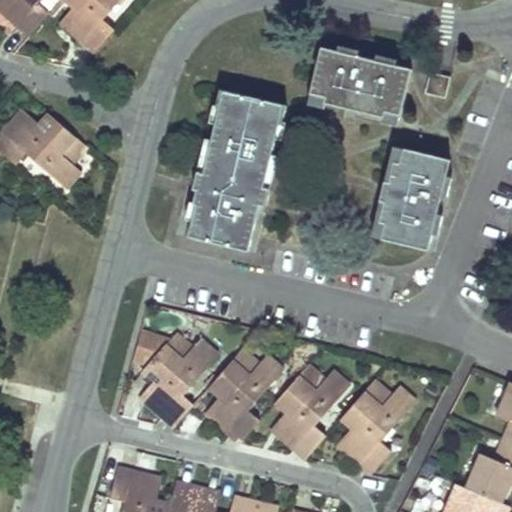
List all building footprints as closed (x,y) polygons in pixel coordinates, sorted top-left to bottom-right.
[(12,0),(2,0),(0,3),(0,13),(17,28),(23,20),(8,6),(12,0)] [(49,15),(43,10),(38,5),(35,2),(36,0),(12,0),(8,6),(23,20),(17,28),(29,38),(49,15)] [(62,0),(36,0),(35,2),(38,5),(43,10),(49,15),(62,0)] [(114,32),(108,27),(103,22),(100,19),(107,10),(111,13),(122,0),(64,0),(75,9),(81,13),(72,24),(88,37),(82,45),(93,55),(114,32)] [(81,13),(75,9),(60,27),(82,45),(88,37),(72,24),(81,13)] [(103,22),(111,13),(107,10),(100,19),(103,22)] [(338,51),(359,56),(361,50),(340,45),(338,51)] [(397,66),(376,60),(367,58),(359,56),(338,51),(322,47),(310,100),(400,122),(413,69),(397,66)] [(399,60),(378,55),(376,60),(397,66),(399,60)] [(427,93),(436,96),(446,98),(450,78),(432,75),(427,93)] [(197,189),(193,204),(196,204),(192,220),(188,236),(250,251),(253,235),(257,220),(251,218),(255,203),(261,205),(267,207),(271,189),(265,187),(273,155),(278,138),(274,136),(277,122),(283,124),(283,123),(287,106),(222,89),(217,107),(223,108),(219,123),(217,122),(212,139),(205,173),(198,171),(194,188),(197,189)] [(210,121),(217,122),(219,123),(223,108),(217,107),(214,106),(210,121)] [(24,124),(34,132),(38,127),(21,112),(3,133),(10,139),(24,124)] [(37,157),(34,161),(68,190),(82,174),(73,166),(88,148),(49,114),(38,127),(34,132),(24,124),(10,139),(3,133),(0,135),(0,151),(16,166),(26,154),(29,151),(37,157)] [(284,139),(287,124),(283,123),(283,124),(277,122),(274,136),(278,138),(284,139)] [(212,139),(206,138),(198,171),(205,173),(212,139)] [(376,237),(429,250),(433,234),(438,214),(440,203),(442,196),(447,175),(450,166),(452,160),(398,147),(390,182),(385,181),(380,201),(385,203),(376,237)] [(29,151),(26,154),(34,161),(37,157),(29,151)] [(265,187),(271,189),(279,157),(273,155),(265,187)] [(442,196),(447,198),(453,177),(447,175),(442,196)] [(190,203),(186,219),(192,220),(196,204),(193,204),(190,203)] [(251,218),(257,220),(261,205),(255,203),(251,218)] [(438,235),(444,215),(438,214),(433,234),(438,235)] [(163,418),(169,423),(175,428),(195,405),(184,395),(220,355),(202,339),(194,349),(177,333),(143,373),(156,383),(161,387),(153,397),(168,412),(163,418)] [(232,437),(236,440),(241,444),(261,420),(251,411),(286,370),(268,355),(260,364),(243,350),(209,388),(221,399),(226,404),(218,413),(238,431),(232,437)] [(306,459),(317,447),(327,435),(317,427),(312,423),(319,415),(323,418),(352,385),(335,369),(326,379),(309,365),(275,404),(287,414),(293,419),(284,428),(300,442),(294,449),(306,459)] [(341,420),(354,431),(358,435),(350,445),(366,459),(361,465),(368,470),(371,473),(374,475),(394,453),(382,442),(418,401),(400,386),(392,395),(375,380),(341,420)] [(511,382),(511,383),(497,417),(511,423),(503,442),(511,445),(511,382)] [(156,383),(141,399),(163,418),(168,412),(153,397),(161,387),(156,383)] [(221,399),(206,415),(232,437),(238,431),(218,413),(226,404),(221,399)] [(287,414),(273,431),(294,449),(300,442),(284,428),(293,419),(287,414)] [(312,423),(317,427),(323,418),(319,415),(312,423)] [(354,431),(340,447),(361,465),(366,459),(350,445),(358,435),(354,431)] [(482,454),(467,489),(501,503),(509,485),(511,477),(511,445),(503,442),(495,460),(482,454)] [(168,511),(171,504),(155,500),(149,498),(152,485),(131,480),(133,471),(118,467),(110,498),(125,502),(130,503),(127,511),(168,511)] [(155,500),(161,477),(133,471),(131,480),(152,485),(149,498),(155,500)] [(171,504),(168,511),(207,511),(211,500),(190,495),(192,485),(176,481),(171,504)] [(214,511),(219,492),(192,485),(190,495),(211,500),(207,511),(214,511)] [(507,511),(509,507),(501,503),(467,489),(458,485),(446,511),(507,511)] [(260,511),(248,509),(250,499),(235,496),(230,511),(260,511)] [(276,511),(278,507),(250,499),(248,509),(260,511),(276,511)]
